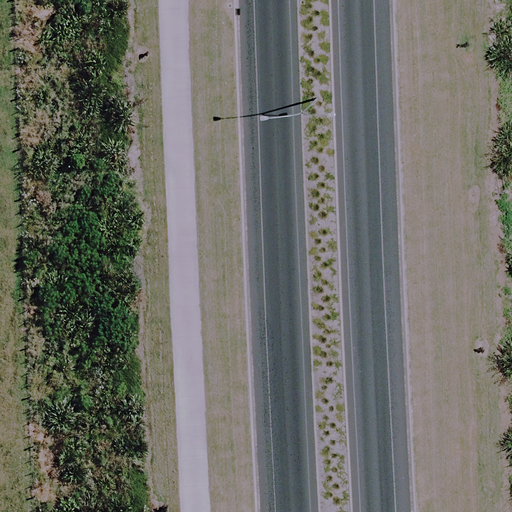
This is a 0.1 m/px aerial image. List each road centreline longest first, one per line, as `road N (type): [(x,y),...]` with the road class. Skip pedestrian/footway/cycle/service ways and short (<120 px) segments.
road 1 (secondary): [(293,511),(263,0)]
road 2 (secondary): [(355,0),(383,511)]
